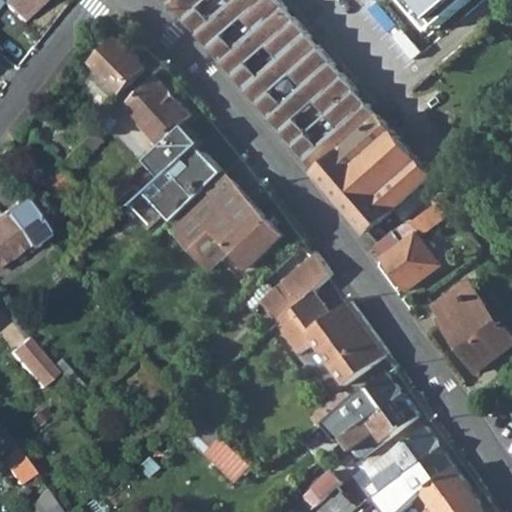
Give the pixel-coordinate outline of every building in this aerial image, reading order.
[(6,0),(4,2),(21,21),(41,0),(6,0)] [(174,0),(171,3),(241,85),(283,135),(316,173),(382,118),(280,0),(174,0)] [(426,8),(440,24),(468,0),(407,0),(420,14),(426,8)] [(426,8),(420,14),(433,30),(440,24),(426,8)] [(98,63),(104,70),(106,73),(98,81),(113,99),(117,102),(126,94),(125,93),(150,68),(123,39),(109,52),(98,63)] [(157,148),(193,115),(160,78),(127,108),(155,140),(152,144),(157,148)] [(429,172),(388,124),(384,117),(382,118),(316,173),(366,232),(395,207),(403,218),(407,214),(415,208),(441,185),(429,172)] [(189,126),(152,160),(169,179),(179,169),(186,177),(161,202),(176,217),(200,195),(225,173),(210,156),(205,161),(198,155),(207,145),(189,126)] [(56,203),(72,187),(64,178),(100,143),(90,132),(59,162),(53,168),(55,170),(39,185),(56,203)] [(179,169),(169,179),(155,195),(161,202),(186,177),(179,169)] [(225,173),(200,195),(168,226),(211,271),(235,250),(252,269),(286,238),(258,208),(225,173)] [(453,205),(449,199),(416,223),(422,232),(423,233),(448,216),(446,212),(454,206),(453,205)] [(17,204),(0,216),(0,266),(20,251),(24,256),(44,241),(43,239),(17,204)] [(487,228),(468,208),(460,216),(480,235),(487,228)] [(398,249),(419,234),(422,232),(416,223),(411,218),(389,236),(391,239),(398,249)] [(441,264),(419,234),(398,249),(390,255),(385,259),(406,289),(441,264)] [(382,245),(390,255),(398,249),(391,239),(382,245)] [(280,322),(315,290),(333,273),(328,265),(319,254),(274,290),(265,280),(243,301),(251,310),(261,302),(279,323),(280,322)] [(511,330),(507,324),(504,326),(471,281),(435,307),(444,318),(442,320),(479,370),(511,345),(511,330)] [(316,343),(346,385),(391,353),(353,301),(333,315),(315,290),(280,322),(279,323),(301,352),(316,343)] [(56,376),(25,340),(8,355),(39,391),(56,376)] [(406,394),(391,374),(356,402),(336,419),(326,426),(344,446),(348,442),(345,438),(406,394)] [(349,391),(328,408),(336,419),(356,402),(349,391)] [(406,394),(345,438),(348,442),(354,450),(378,433),(384,442),(422,416),(406,394)] [(316,418),(324,428),(326,426),(336,419),(328,408),(316,418)] [(445,447),(429,426),(377,463),(383,471),(375,478),(383,490),(387,487),(387,489),(387,488),(409,473),(445,447)] [(12,448),(1,432),(0,431),(0,459),(1,461),(12,448)] [(360,459),(384,442),(378,433),(354,450),(360,459)] [(207,455),(236,483),(252,467),(249,464),(236,452),(223,438),(218,444),(207,455)] [(445,447),(409,473),(387,488),(387,489),(391,495),(396,492),(397,495),(404,490),(416,482),(425,495),(428,492),(460,469),(445,447)] [(17,485),(31,476),(16,453),(12,448),(1,461),(17,485)] [(442,511),(486,511),(489,510),(460,469),(428,492),(442,511)] [(306,496),(316,507),(343,483),(333,472),(306,496)] [(423,496),(425,495),(416,482),(404,490),(414,504),(423,496)] [(57,511),(42,492),(30,505),(35,511),(57,511)] [(352,511),(356,508),(343,493),(320,511),(352,511)] [(369,511),(392,511),(382,501),(369,511)]
